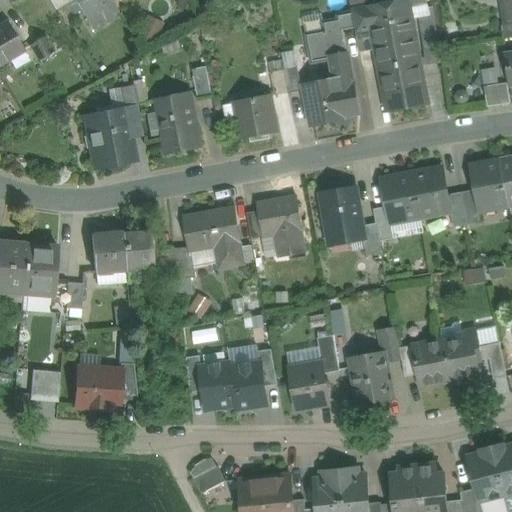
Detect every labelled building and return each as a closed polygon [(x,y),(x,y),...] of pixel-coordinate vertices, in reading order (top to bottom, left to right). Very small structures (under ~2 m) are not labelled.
[(75,0),(76,1),(68,6),(74,15),(82,10),(95,32),(122,16),(112,0),(75,0)] [(378,50),(370,7),(368,0),(350,0),(353,12),(356,28),(361,53),(378,50)] [(394,0),(386,0),(383,1),(380,5),(370,7),(378,50),(381,66),(419,59),(411,19),(407,0),(405,0),(397,2),(394,0)] [(427,0),(407,0),(411,19),(420,18),(419,9),(429,8),(427,0)] [(435,7),(429,8),(419,9),(420,18),(422,33),(438,31),(435,7)] [(353,12),(339,15),(339,20),(342,19),(344,30),(356,28),(353,12)] [(339,20),(324,22),(326,31),(307,34),(313,63),(332,59),(335,71),(351,68),(344,30),(342,19),(339,20)] [(0,65),(25,51),(8,23),(0,27),(0,65)] [(511,24),(502,26),(504,39),(511,37),(511,24)] [(438,31),(422,33),(427,64),(442,62),(438,31)] [(45,37),(30,46),(39,61),(54,53),(45,37)] [(296,58),(284,61),(290,93),(303,91),(296,58)] [(419,59),(381,66),(390,111),(427,104),(419,59)] [(284,61),(270,63),(276,96),(290,93),(284,61)] [(496,67),(482,68),(484,84),(498,83),(496,67)] [(207,68),(192,71),(199,100),(213,97),(207,68)] [(351,68),(335,71),(336,79),(337,79),(344,116),(360,113),(351,68)] [(336,79),(321,82),(322,86),(306,89),(313,126),(332,122),(331,119),(344,116),(337,79),(336,79)] [(134,86),(121,88),(125,108),(126,108),(137,105),(134,86)] [(190,93),(156,100),(167,155),(201,148),(190,93)] [(271,95),(236,102),(236,104),(240,103),(244,121),(240,122),(243,139),(279,132),(275,115),(273,115),(270,97),(272,97),(271,95)] [(137,105),(126,108),(130,130),(142,127),(137,105)] [(125,108),(85,116),(89,136),(94,135),(100,162),(116,159),(117,165),(136,161),(130,130),(126,108),(125,108)] [(511,159),(501,161),(510,205),(511,204),(511,159)] [(501,161),(471,167),(476,190),(480,211),(481,211),(510,205),(501,161)] [(444,170),(421,175),(418,173),(413,174),(422,218),(451,212),(452,212),(449,195),(444,170)] [(407,178),(383,182),(388,207),(391,224),(392,224),(422,218),(413,174),(409,175),(407,178)] [(357,186),(321,193),(331,247),(365,241),(364,236),(366,236),(364,226),(357,186)] [(476,190),(462,193),(468,225),(483,222),(481,211),(480,211),(476,190)] [(462,193),(449,195),(452,212),(451,212),(454,227),(468,225),(462,193)] [(298,197),(258,204),(259,211),(264,237),(279,234),(283,257),(308,252),(303,229),(304,229),(298,197)] [(388,207),(375,210),(378,224),(381,242),(395,239),(392,224),(391,224),(388,207)] [(235,209),(186,218),(191,248),(192,251),(193,251),(221,246),(225,267),(244,264),(241,242),(235,209)] [(259,211),(248,213),(252,239),(264,237),(259,211)] [(378,224),(364,226),(366,236),(364,236),(365,241),(368,256),(383,253),(381,242),(378,224)] [(155,231),(123,233),(126,271),(157,268),(159,268),(156,239),(155,231)] [(123,233),(93,236),(96,273),(126,271),(123,233)] [(175,249),(163,250),(162,238),(156,239),(159,268),(157,268),(158,281),(179,279),(175,249)] [(26,246),(0,243),(0,291),(22,293),(26,246)] [(58,248),(26,246),(22,293),(51,296),(54,296),(55,282),(58,248)] [(191,248),(175,249),(179,279),(192,278),(197,278),(193,251),(192,251),(191,248)] [(192,278),(179,279),(180,296),(193,295),(192,278)] [(67,283),(55,282),(54,296),(51,296),(50,314),(65,315),(66,309),(65,309),(67,283)] [(83,284),(67,283),(65,309),(66,309),(81,310),(83,284)] [(191,310),(206,314),(210,298),(195,294),(191,310)] [(461,323),(455,324),(453,327),(441,330),(442,333),(441,333),(443,340),(444,340),(444,342),(443,343),(451,382),(481,376),(478,362),(491,359),(492,359),(489,345),(480,346),(477,331),(463,333),(461,323)] [(397,327),(380,330),(384,353),(386,353),(388,361),(403,359),(401,348),(397,327)] [(334,336),(318,339),(323,364),(325,374),(341,371),(334,336)] [(443,340),(413,346),(418,374),(421,387),(451,382),(443,343),(444,342),(444,340),(443,340)] [(500,342),(489,345),(492,359),(491,359),(495,380),(507,377),(500,342)] [(413,346),(401,348),(403,359),(406,377),(418,374),(413,346)] [(272,350),(259,352),(261,363),(262,363),(265,387),(278,385),(272,350)] [(384,353),(366,357),(367,365),(352,368),(359,404),(390,399),(385,373),(390,372),(388,361),(386,353),(384,353)] [(201,356),(187,358),(191,393),(204,391),(201,368),(202,367),(201,356)] [(202,367),(201,368),(204,391),(207,410),(237,406),(232,367),(232,363),(202,367)] [(232,367),(237,406),(237,410),(268,405),(265,387),(262,363),(261,363),(232,367)] [(134,364),(121,364),(120,372),(121,372),(119,400),(137,401),(134,365),(134,364)] [(323,364),(290,370),(297,409),(330,404),(328,392),(331,388),(330,384),(326,381),(325,374),(323,364)] [(94,374),(78,373),(76,407),(103,408),(103,404),(119,405),(119,400),(121,372),(120,372),(94,370),(94,374)] [(60,373),(32,371),(30,401),(58,403),(60,373)] [(511,511),(511,445),(505,448),(504,445),(493,447),(509,511),(511,511)] [(509,511),(493,447),(482,450),(482,453),(469,457),(477,488),(481,503),(482,503),(484,511),(509,511)] [(192,472),(196,479),(219,467),(215,460),(199,460),(192,472)] [(436,465),(416,467),(421,511),(448,511),(447,502),(444,475),(437,475),(436,465)] [(219,467),(196,479),(203,494),(227,481),(219,467)] [(421,511),(416,467),(399,469),(400,475),(391,475),(394,504),(394,511),(421,511)] [(359,475),(359,468),(340,470),(344,511),(370,511),(370,503),(367,474),(359,475)] [(344,511),(340,470),(322,472),(323,479),(316,480),(318,509),(318,511),(344,511)] [(291,475),(276,476),(276,479),(265,481),(268,511),(294,511),(294,501),(291,475)] [(258,478),(239,480),(242,507),(238,511),(268,511),(265,481),(259,481),(258,478)] [(477,488),(461,493),(462,500),(463,500),(464,511),(484,511),(482,503),(481,503),(477,488)] [(305,500),(294,501),(294,511),(306,511),(306,510),(305,500)] [(462,500),(447,502),(448,511),(464,511),(463,500),(462,500)] [(382,502),(370,503),(370,511),(382,511),(382,505),(382,502)]
